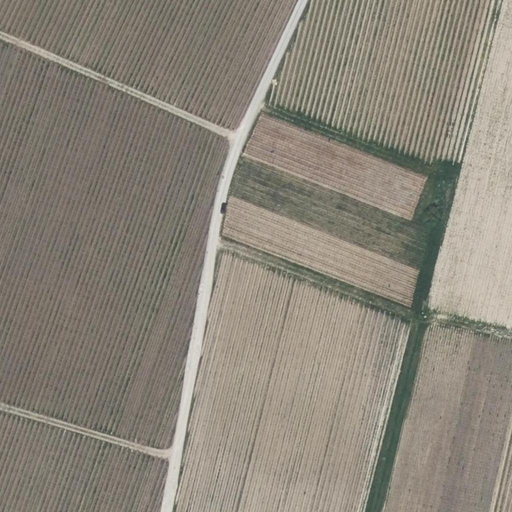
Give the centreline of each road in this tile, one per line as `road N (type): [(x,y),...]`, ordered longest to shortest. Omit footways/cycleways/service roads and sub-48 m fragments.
road 1 (track): [(299,0),(235,135),(168,511)]
road 2 (track): [(0,33),(235,135)]
road 3 (track): [(0,407),(177,460)]
